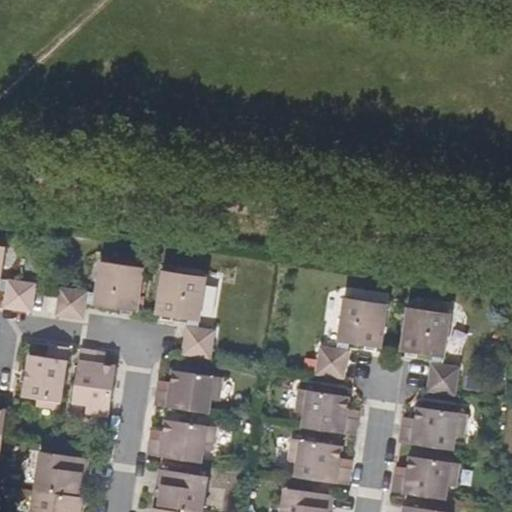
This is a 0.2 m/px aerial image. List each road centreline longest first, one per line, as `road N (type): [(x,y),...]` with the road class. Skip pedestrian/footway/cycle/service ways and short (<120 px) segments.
road 1 (residential): [(0,324),(139,341),(115,511)]
road 2 (residential): [(382,371),(361,511)]
